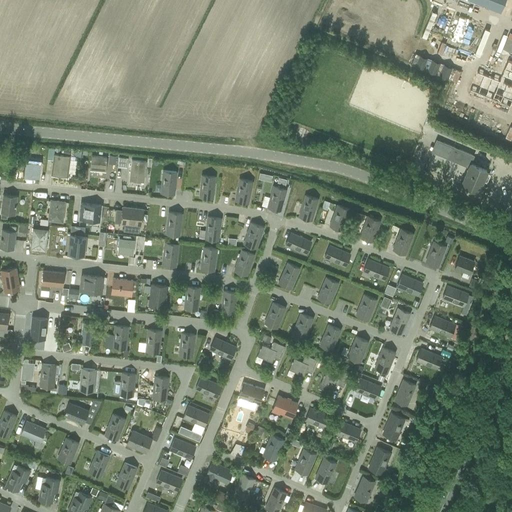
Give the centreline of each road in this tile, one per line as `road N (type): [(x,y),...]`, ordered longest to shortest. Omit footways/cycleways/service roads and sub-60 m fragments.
road 1 (unclassified): [(511,238),(315,164),(0,128)]
road 2 (primary): [(439,511),(511,346)]
